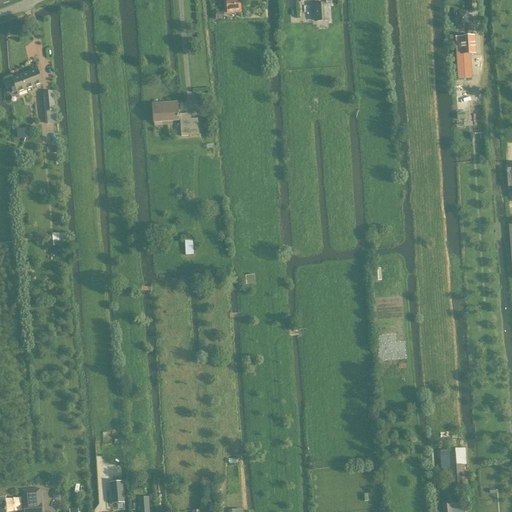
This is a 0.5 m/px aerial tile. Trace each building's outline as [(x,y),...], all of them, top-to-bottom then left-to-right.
[(240,0),(228,0),(229,13),(242,12),(240,0)] [(299,0),(300,2),(316,1),(316,6),(315,6),(316,22),(328,21),(327,5),(326,5),(326,3),(331,3),(330,0),(299,0)] [(453,21),(458,28),(459,28),(467,28),(472,19),(466,11),(457,12),(453,21)] [(462,38),(461,38),(462,54),(463,54),(464,54),(470,54),(475,54),(474,37),(462,38)] [(462,66),(457,66),(458,79),(464,79),(464,78),(464,70),(471,69),(470,54),(464,54),(463,54),(462,54),(462,66)] [(38,70),(13,80),(19,94),(43,84),(38,70)] [(53,91),(43,92),(46,123),(54,122),(53,111),(55,111),(53,91)] [(456,92),(457,102),(467,101),(466,91),(456,92)] [(178,103),(153,104),(154,122),(180,121),(181,137),(199,136),(198,119),(191,119),(191,114),(178,114),(178,103)] [(185,256),(193,256),(192,241),(184,241),(185,256)] [(255,285),(254,275),(245,276),(246,285),(255,285)] [(441,475),(451,474),(452,486),(469,485),(468,465),(453,466),(453,458),(443,459),(443,466),(441,466),(441,475)] [(109,483),(111,504),(124,503),(122,482),(109,483)] [(35,489),(21,490),(23,511),(42,511),(40,489),(35,489)] [(149,511),(148,498),(138,499),(139,511),(149,511)] [(215,504),(208,504),(209,511),(216,511),(215,511),(223,511),(222,503),(215,504)]
